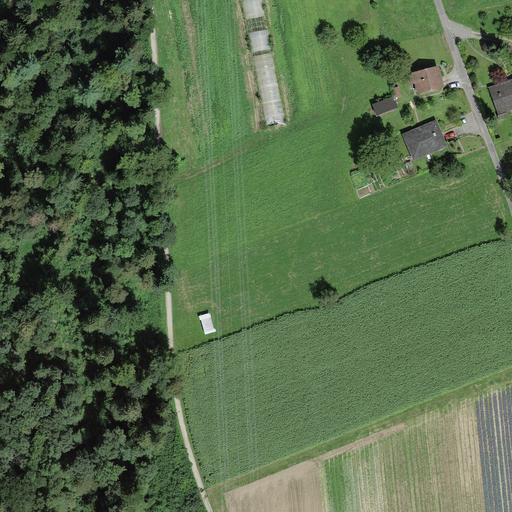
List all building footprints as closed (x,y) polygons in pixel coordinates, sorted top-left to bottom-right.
[(268,127),(286,124),(275,53),(258,55),(268,127)] [(437,69),(411,75),(416,94),(442,88),(437,69)] [(511,81),(507,83),(489,89),(497,114),(511,109),(511,81)] [(396,96),(375,101),(377,112),(399,107),(396,96)] [(436,121),(402,135),(412,159),(445,146),(436,121)] [(205,313),(185,319),(192,341),(212,335),(205,313)]
